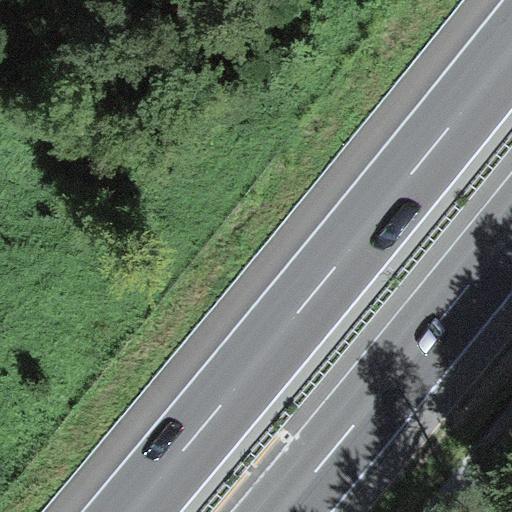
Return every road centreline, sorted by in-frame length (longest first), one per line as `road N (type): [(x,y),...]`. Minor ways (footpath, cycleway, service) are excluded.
road 1 (motorway): [(511,49),(132,511)]
road 2 (motorway): [(281,511),(511,232)]
road 3 (track): [(511,416),(435,511)]
